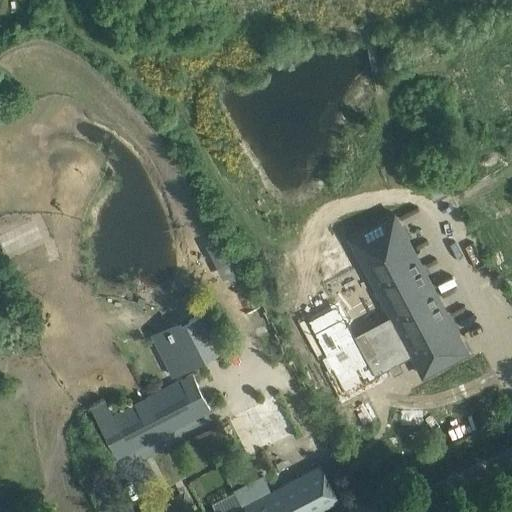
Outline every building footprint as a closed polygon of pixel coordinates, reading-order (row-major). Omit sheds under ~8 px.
[(393,213),(349,236),(390,314),(355,333),(354,333),(352,333),(374,374),(375,373),(375,372),(389,364),(393,371),(401,367),(397,360),(411,353),(420,371),(422,374),(466,351),(393,213)] [(221,235),(208,242),(225,275),(238,269),(221,235)] [(187,369),(221,352),(201,312),(167,330),(187,369)] [(329,322),(312,331),(324,353),(318,356),(324,368),(330,365),(343,390),(357,382),(358,384),(374,375),(374,374),(352,333),(344,318),(331,326),(329,322)] [(104,398),(90,405),(117,456),(210,408),(191,372),(112,413),(104,398)] [(296,431),(293,424),(277,393),(228,417),(247,456),(296,431)] [(262,475),(234,490),(242,506),(231,511),(309,511),(337,498),(328,481),(327,481),(319,465),(270,491),(262,475)]
